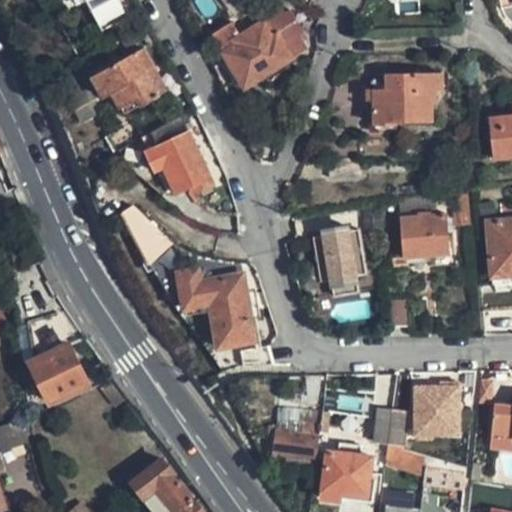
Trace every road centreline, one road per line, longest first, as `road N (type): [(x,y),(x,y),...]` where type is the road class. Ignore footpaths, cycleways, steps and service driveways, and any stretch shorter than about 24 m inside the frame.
road 1 (primary): [(0,92),(80,273),(254,511)]
road 2 (residential): [(259,201),(310,351),(382,360),(511,355)]
road 3 (residential): [(158,0),(244,157),(259,201)]
road 4 (residential): [(259,201),(298,158),(339,30)]
